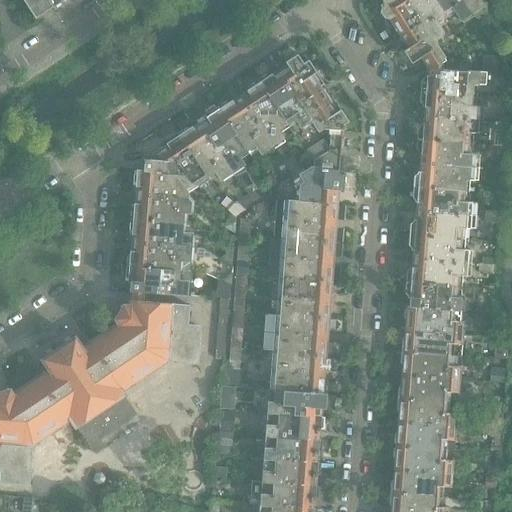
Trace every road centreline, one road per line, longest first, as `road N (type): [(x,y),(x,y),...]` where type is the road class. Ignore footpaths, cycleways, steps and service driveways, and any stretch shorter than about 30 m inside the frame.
road 1 (residential): [(351,511),(381,108),(313,4)]
road 2 (residential): [(313,4),(81,157)]
road 3 (residential): [(81,157),(92,186),(81,285),(0,342)]
road 4 (residential): [(115,0),(0,76)]
